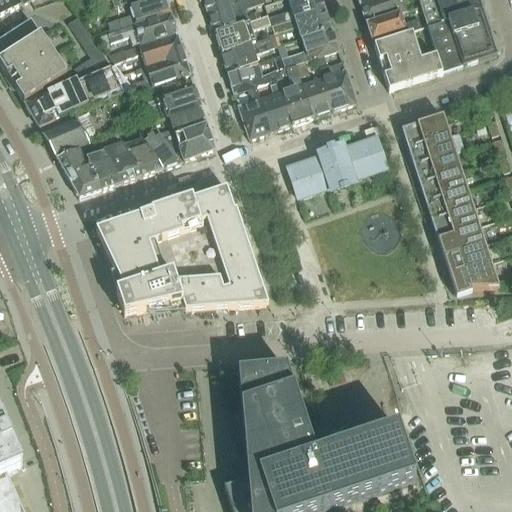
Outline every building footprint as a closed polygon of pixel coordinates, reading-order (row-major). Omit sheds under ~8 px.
[(0,0),(0,18),(20,8),(15,0),(0,0)] [(36,0),(15,0),(20,8),(36,0)] [(81,0),(73,0),(66,3),(80,22),(88,20),(81,0)] [(107,27),(110,37),(170,17),(164,0),(157,0),(128,10),(131,19),(107,27)] [(114,11),(148,0),(118,0),(119,0),(111,3),(114,11)] [(202,0),(207,14),(213,34),(260,19),(259,15),(253,17),(246,20),(244,14),(264,8),(261,0),(256,0),(249,3),(248,0),(202,0)] [(290,14),(268,20),(271,28),(324,10),(320,0),(289,0),(286,1),(290,14)] [(380,0),(360,7),(367,27),(406,14),(401,0),(380,0)] [(417,0),(427,30),(446,25),(482,14),(476,0),(417,0)] [(296,32),(298,40),(330,30),(324,10),(271,28),(271,30),(273,37),(275,38),(296,32)] [(406,14),(367,27),(373,48),(422,32),(419,23),(403,28),(400,18),(406,16),(406,14)] [(495,58),(482,14),(446,25),(462,71),(497,60),(496,58),(495,58)] [(131,50),(176,36),(170,17),(110,37),(96,41),(98,47),(109,44),(110,47),(129,42),(131,50)] [(260,19),(213,34),(220,54),(253,43),(251,35),(271,30),(271,28),(268,20),(261,22),(260,19)] [(108,66),(78,22),(67,29),(89,63),(75,72),(81,81),(108,66)] [(0,44),(0,65),(39,39),(30,25),(0,44)] [(442,78),(462,71),(446,25),(427,30),(436,60),(420,65),(411,38),(374,50),(389,95),(442,78)] [(330,30),(298,40),(303,55),(282,62),(285,72),(295,68),(300,82),(308,80),(304,66),(338,55),(330,30)] [(220,54),(226,74),(256,64),(254,59),(279,51),(275,38),(273,37),(273,38),(269,39),(270,42),(255,47),(253,43),(220,54)] [(143,67),(182,54),(177,38),(108,59),(114,68),(141,61),(143,67)] [(39,39),(0,65),(0,70),(24,107),(66,81),(39,39)] [(190,79),(182,54),(143,67),(145,71),(135,75),(136,79),(146,76),(149,83),(129,88),(134,95),(190,79)] [(257,91),(269,87),(277,83),(285,73),(285,72),(282,62),(281,59),(273,62),(277,75),(261,80),(256,64),(226,74),(234,98),(247,94),(254,91),(257,91)] [(291,93),(281,96),(280,97),(292,130),(314,123),(302,89),(300,82),(295,68),(285,72),(285,73),(291,93)] [(115,69),(25,109),(39,133),(134,95),(129,88),(115,69)] [(323,82),(322,82),(333,116),(355,108),(343,69),(330,73),(329,69),(319,72),(323,82)] [(314,123),(333,116),(322,82),(310,87),(302,89),(314,123)] [(257,91),(254,91),(269,138),(292,130),(280,97),(281,96),(277,83),(269,87),(273,99),(261,103),(257,91)] [(160,102),(164,118),(199,106),(194,91),(160,102)] [(238,111),(249,145),(269,138),(254,91),(247,94),(251,107),(238,111)] [(172,121),(175,132),(176,134),(205,125),(199,106),(164,118),(165,123),(172,121)] [(485,122),(494,119),(489,106),(481,109),(485,122)] [(88,147),(90,149),(99,145),(119,134),(104,112),(42,137),(57,162),(78,152),(88,147)] [(401,134),(408,155),(450,141),(443,120),(401,134)] [(215,156),(205,125),(176,134),(175,132),(158,136),(174,159),(181,157),(184,167),(215,156)] [(492,141),(500,138),(495,125),(487,128),(492,141)] [(139,140),(140,145),(160,175),(181,168),(174,159),(158,136),(155,132),(139,140)] [(120,189),(139,182),(124,150),(119,134),(99,145),(120,189)] [(419,170),(419,172),(456,159),(450,141),(408,155),(413,172),(419,170)] [(331,155),(337,172),(380,158),(376,144),(375,142),(374,142),(372,143),(344,153),(343,151),(331,155)] [(506,157),(502,144),(493,146),(498,160),(506,157)] [(88,147),(78,152),(100,196),(120,189),(99,145),(90,149),(88,147)] [(139,182),(160,175),(140,145),(124,150),(139,182)] [(64,176),(79,203),(100,196),(78,152),(57,162),(58,164),(57,164),(64,176)] [(292,183),(293,187),(337,172),(331,155),(319,159),(319,161),(290,171),(290,170),(288,171),(288,172),(288,174),(289,174),(290,177),(292,183)] [(385,172),(380,158),(337,172),(343,191),(355,186),(355,185),(383,175),(386,175),(385,174),(386,174),(385,171),(385,172)] [(462,177),(456,159),(419,172),(425,190),(462,177)] [(511,176),(508,163),(499,165),(504,179),(511,176)] [(331,195),(343,191),(337,172),(293,187),(298,201),(298,203),(299,203),(299,204),(301,203),(330,193),(331,195)] [(431,208),(468,195),(462,177),(425,190),(431,208)] [(185,316),(266,310),(227,192),(152,217),(182,307),(185,316)] [(474,214),(468,195),(431,208),(437,226),(474,214)] [(437,226),(443,244),(479,232),(474,214),(437,226)] [(124,321),(182,307),(152,217),(103,234),(123,294),(116,296),(124,321)] [(485,250),(479,232),(443,244),(449,262),(485,250)] [(491,268),(485,250),(449,262),(455,280),(491,268)] [(499,292),(491,268),(455,280),(460,297),(470,293),(499,292)] [(327,511),(414,484),(397,434),(316,461),(286,373),(239,377),(246,483),(224,491),(231,511),(327,511)] [(0,511),(21,511),(7,478),(23,470),(0,418),(0,511)]
